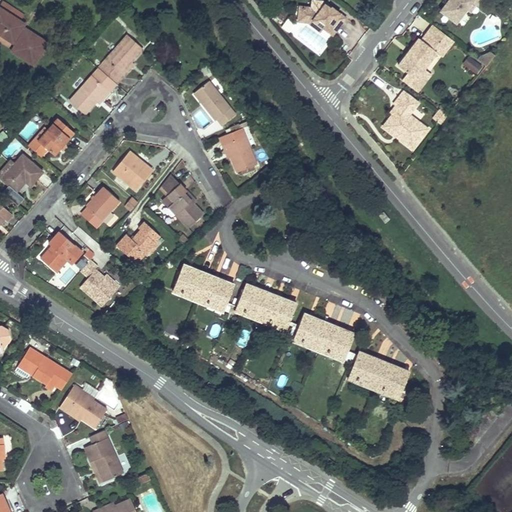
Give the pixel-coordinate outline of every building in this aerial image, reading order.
[(480,0),(449,0),(441,12),(456,23),(465,11),(472,1),(477,5),(480,0)] [(345,19),(326,4),(312,1),(311,8),(298,6),(297,18),(312,20),(323,29),(332,36),(345,19)] [(477,5),(472,1),(465,11),(470,14),(477,5)] [(25,18),(3,4),(0,8),(0,32),(2,34),(0,36),(13,45),(15,42),(18,45),(13,53),(34,67),(47,46),(26,32),(25,34),(21,32),(25,27),(21,24),(25,18)] [(286,13),(280,8),(275,15),(281,19),(286,13)] [(323,29),(312,20),(297,18),(296,23),(308,24),(320,33),(323,29)] [(453,43),(432,27),(421,42),(418,41),(398,68),(408,75),(417,82),(425,71),(437,55),(442,58),(453,43)] [(99,68),(116,83),(123,75),(120,73),(131,61),(142,48),(127,35),(99,68)] [(476,74),(482,67),(469,55),(462,63),(476,74)] [(486,67),(494,56),(493,55),(479,59),(478,61),(486,67)] [(120,73),(123,75),(133,63),(131,61),(120,73)] [(109,91),(116,83),(99,68),(70,101),(85,114),(96,101),(106,89),(108,90),(109,91)] [(432,76),(425,71),(417,82),(408,75),(402,83),(418,94),(432,76)] [(208,103),(206,104),(204,106),(215,119),(217,118),(223,125),(236,113),(207,79),(196,89),(208,103)] [(96,101),(98,103),(109,91),(108,90),(106,89),(96,101)] [(196,89),(192,92),(204,106),(208,103),(196,89)] [(418,105),(404,93),(394,106),(396,107),(399,109),(393,116),(387,124),(401,135),(398,140),(413,152),(429,131),(410,116),(418,105)] [(448,117),(440,111),(433,120),(441,126),(448,117)] [(38,141),(46,148),(47,149),(54,155),(74,133),(58,118),(48,130),(38,141)] [(38,127),(32,121),(20,135),(26,140),(38,127)] [(401,135),(387,124),(383,129),(398,140),(401,135)] [(223,134),(229,152),(236,170),(255,164),(242,126),(223,134)] [(28,146),(40,156),(47,149),(46,148),(38,141),(48,130),(45,127),(28,146)] [(129,151),(121,161),(113,172),(136,190),(152,170),(129,151)] [(15,192),(25,182),(29,186),(42,172),(22,154),(14,163),(0,179),(15,192)] [(10,160),(0,171),(0,178),(0,179),(14,163),(10,160)] [(178,183),(172,188),(166,193),(172,201),(167,206),(186,227),(201,214),(191,203),(182,193),(185,190),(178,183)] [(86,206),(102,220),(119,201),(103,186),(86,206)] [(191,203),(194,201),(185,190),(182,193),(191,203)] [(130,211),(137,203),(131,198),(124,206),(130,211)] [(0,222),(3,219),(6,221),(12,214),(0,203),(0,222)] [(383,211),(378,215),(385,223),(390,220),(383,211)] [(140,230),(136,235),(131,240),(126,234),(116,244),(136,264),(155,244),(149,238),(154,233),(144,223),(138,229),(140,230)] [(38,258),(53,272),(64,260),(69,264),(80,252),(57,231),(46,243),(49,245),(38,258)] [(155,244),(160,238),(154,233),(149,238),(155,244)] [(188,240),(182,234),(178,238),(184,244),(188,240)] [(78,286),(100,305),(116,288),(102,276),(95,269),(97,267),(89,260),(79,271),(86,277),(78,286)] [(198,296),(204,280),(196,277),(198,272),(189,268),(187,272),(185,271),(186,271),(186,269),(185,268),(185,267),(184,267),(183,266),(181,266),(181,267),(180,267),(179,268),(179,269),(170,291),(180,295),(181,292),(188,295),(189,292),(198,296)] [(102,276),(116,288),(117,286),(104,274),(102,276)] [(223,306),(230,290),(221,287),(223,282),(214,279),(213,282),(211,282),(211,281),(211,280),(211,279),(211,278),(210,278),(210,277),(209,277),(208,277),(207,277),(206,277),(205,277),(205,278),(204,280),(198,296),(195,301),(205,305),(207,303),(214,306),(215,303),(223,306)] [(251,288),(249,292),(249,291),(249,290),(249,289),(248,289),(248,288),(247,288),(247,287),(246,287),(245,287),(244,287),(243,287),(242,287),(242,288),(241,288),(232,311),(242,315),(243,312),(250,315),(251,312),(260,315),(266,300),(258,296),(260,292),(251,288)] [(181,292),(180,295),(195,301),(198,296),(189,292),(188,295),(181,292)] [(283,307),(285,302),(277,298),(275,302),(273,301),(273,300),(273,299),(273,298),(273,297),(272,297),(271,296),(270,296),(269,296),(268,296),(268,297),(267,297),(267,298),(266,300),(260,315),(258,321),(268,325),(269,322),(276,325),(277,322),(286,326),(292,310),(283,307)] [(207,303),(205,305),(221,312),(223,306),(215,303),(214,306),(207,303)] [(243,312),(242,315),(258,321),(260,315),(251,312),(250,315),(243,312)] [(315,327),(317,322),(309,318),(307,322),(305,321),(306,321),(306,320),(306,319),(305,319),(305,318),(305,317),(304,317),(303,316),(302,316),(301,316),(300,317),(299,317),(299,318),(289,341),(299,345),(301,342),(308,345),(309,342),(317,346),(324,330),(315,327)] [(269,322),(268,325),(283,331),(286,326),(277,322),(276,325),(269,322)] [(317,322),(315,327),(324,330),(324,329),(324,328),(325,328),(326,325),(317,322)] [(0,352),(2,352),(1,350),(5,350),(10,341),(8,331),(1,327),(0,327),(0,352)] [(341,337),(343,332),(334,329),(333,333),(331,332),(331,331),(331,330),(331,329),(331,328),(330,328),(330,327),(329,327),(328,327),(327,327),(326,327),(325,327),(325,328),(324,328),(324,329),(324,330),(317,346),(315,351),(325,355),(326,353),(333,356),(334,353),(343,356),(349,341),(341,337)] [(241,329),(237,343),(246,345),(250,331),(241,329)] [(343,332),(341,337),(349,341),(351,336),(343,332)] [(301,342),(299,345),(315,351),(317,346),(309,342),(308,345),(301,342)] [(65,372),(30,350),(21,363),(19,367),(30,375),(32,371),(35,373),(33,377),(46,385),(45,388),(52,393),(56,387),(65,372)] [(325,355),(341,362),(343,356),(334,353),(333,356),(326,353),(325,355)] [(370,365),(372,360),(363,357),(362,360),(360,360),(360,359),(360,358),(360,357),(359,356),(358,355),(357,355),(356,355),(355,355),(354,356),(353,356),(353,357),(344,379),(354,384),(355,381),(363,384),(364,381),(372,384),(378,369),(370,365)] [(372,360),(370,365),(378,369),(379,367),(380,364),(372,360)] [(396,376),(397,371),(389,367),(387,371),(386,370),(386,369),(386,368),(385,367),(385,366),(384,366),(384,365),(383,365),(382,365),(381,365),(380,366),(379,366),(379,367),(378,369),(372,384),(370,390),(380,394),(381,391),(388,394),(389,391),(398,395),(404,379),(396,376)] [(27,379),(30,375),(19,367),(16,371),(27,379)] [(355,381),(354,384),(370,390),(372,384),(364,381),(363,384),(355,381)] [(80,420),(81,421),(94,430),(106,412),(79,395),(82,392),(75,387),(59,410),(66,415),(68,412),(80,420)] [(381,391),(380,394),(395,400),(398,395),(389,391),(388,394),(381,391)] [(92,403),(94,400),(82,392),(79,395),(92,403)] [(66,415),(79,423),(80,420),(68,412),(66,415)] [(83,449),(86,456),(89,463),(93,462),(102,482),(121,474),(103,431),(88,438),(91,445),(83,449)] [(93,462),(89,463),(88,464),(97,484),(102,482),(93,462)] [(114,507),(112,508),(101,511),(100,511),(96,511),(133,511),(128,501),(114,507)]
